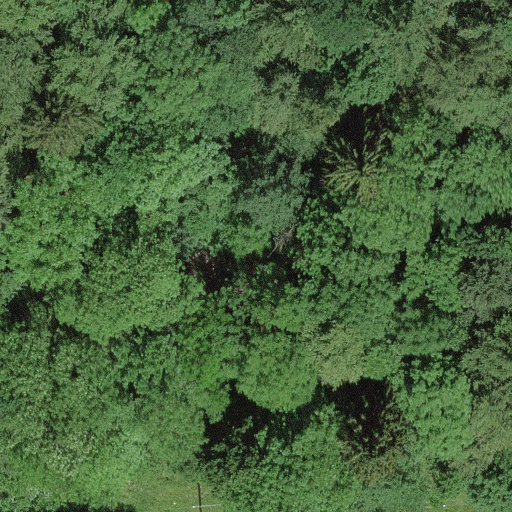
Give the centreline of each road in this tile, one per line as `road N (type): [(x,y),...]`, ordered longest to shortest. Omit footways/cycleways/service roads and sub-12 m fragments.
road 1 (tertiary): [(0,186),(350,318)]
road 2 (track): [(0,382),(105,323),(195,320),(304,332),(350,318)]
road 3 (unclassified): [(350,318),(511,354)]
